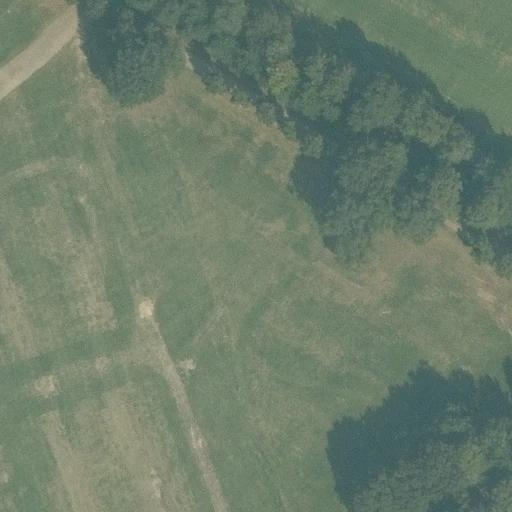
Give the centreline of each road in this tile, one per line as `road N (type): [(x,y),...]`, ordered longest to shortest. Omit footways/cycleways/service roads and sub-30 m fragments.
road 1 (track): [(511,262),(115,0)]
road 2 (track): [(0,83),(92,0)]
